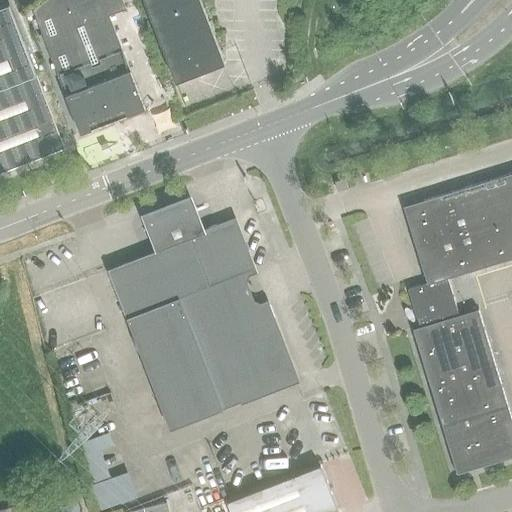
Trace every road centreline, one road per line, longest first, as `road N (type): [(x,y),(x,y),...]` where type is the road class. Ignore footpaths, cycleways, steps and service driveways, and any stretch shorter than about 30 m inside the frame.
road 1 (unclassified): [(403,511),(263,127)]
road 2 (tertiary): [(263,127),(0,230)]
road 3 (tertiary): [(322,105),(423,71),(509,10)]
road 4 (tertiary): [(464,16),(322,105)]
road 5 (unknown): [(263,127),(239,0)]
